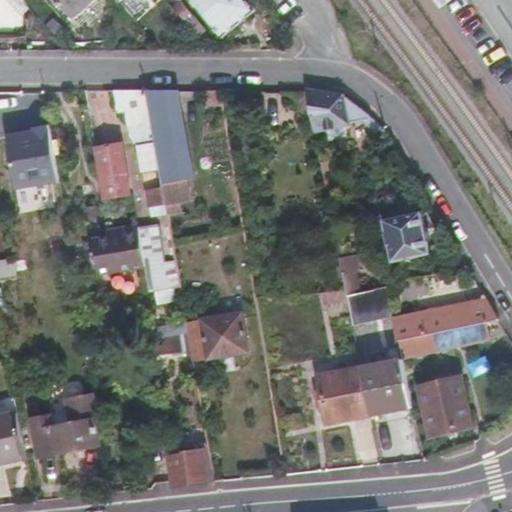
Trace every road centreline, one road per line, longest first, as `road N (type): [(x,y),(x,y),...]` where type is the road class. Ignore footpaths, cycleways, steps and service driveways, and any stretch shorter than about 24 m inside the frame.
road 1 (residential): [(0,74),(323,72)]
road 2 (residential): [(323,72),(368,92),(414,139),(511,308)]
road 3 (secondary): [(160,511),(405,490)]
